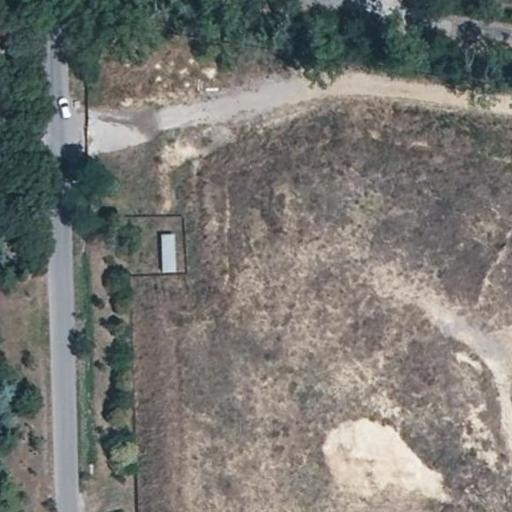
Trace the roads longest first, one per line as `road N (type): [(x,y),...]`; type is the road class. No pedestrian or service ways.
road 1 (unclassified): [(57,0),(68,511)]
road 2 (unclassified): [(511,35),(319,0)]
